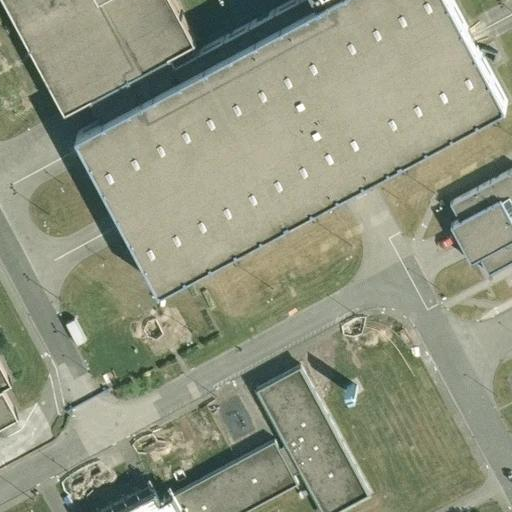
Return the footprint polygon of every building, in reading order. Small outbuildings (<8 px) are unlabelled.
[(9,0),(68,108),(93,95),(173,52),(198,38),(177,0),(9,0)] [(290,0),(177,61),(173,52),(93,95),(105,116),(79,130),(163,286),(509,100),(455,0),(290,0)] [(482,255),(490,271),(511,259),(511,168),(451,200),(461,218),(454,222),(473,260),(482,255)] [(191,335),(177,309),(164,316),(179,342),(191,335)] [(169,347),(155,321),(142,327),(157,354),(169,347)] [(0,419),(16,411),(2,383),(10,379),(0,360),(0,419)] [(330,511),(372,483),(302,363),(259,386),(288,442),(281,445),(296,472),(303,468),(326,511),(330,511)] [(240,397),(218,408),(236,440),(257,428),(240,397)] [(141,488),(102,509),(103,511),(241,511),(300,480),(296,472),(281,445),(277,437),(150,505),(141,488)]
